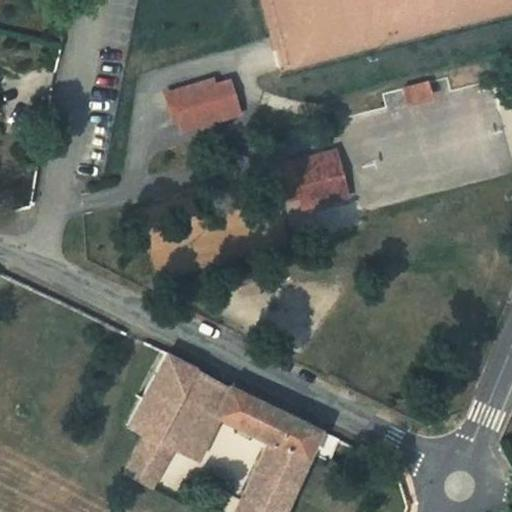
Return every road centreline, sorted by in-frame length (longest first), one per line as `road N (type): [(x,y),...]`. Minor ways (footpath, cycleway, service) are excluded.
road 1 (residential): [(31,268),(443,465)]
road 2 (residential): [(93,0),(31,268)]
